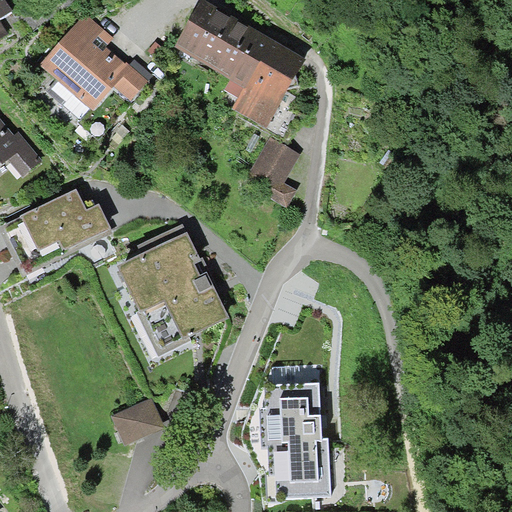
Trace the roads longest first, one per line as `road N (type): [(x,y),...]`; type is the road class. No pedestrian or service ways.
road 1 (residential): [(208,452),(268,291),(304,243)]
road 2 (residential): [(291,42),(320,61),(327,109),(304,243)]
road 3 (residential): [(0,331),(59,511)]
road 4 (residential): [(304,243),(342,252),(366,269),(395,330),(403,382)]
road 5 (track): [(403,382),(424,511)]
